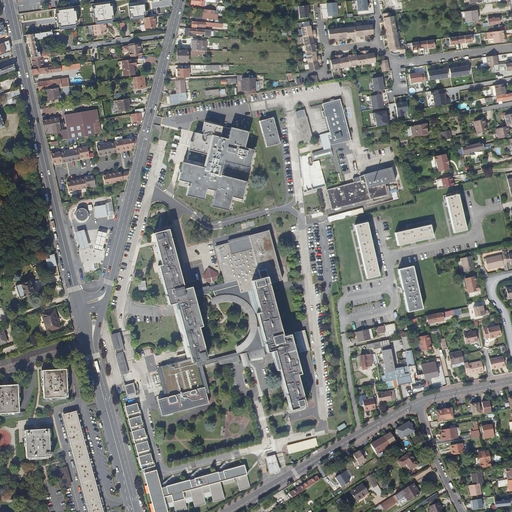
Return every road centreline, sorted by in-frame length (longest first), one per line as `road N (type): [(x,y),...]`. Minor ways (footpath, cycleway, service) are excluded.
road 1 (primary): [(77,300),(7,0)]
road 2 (tertiary): [(109,284),(180,0)]
road 3 (residential): [(386,258),(392,287),(340,300),(361,433)]
road 4 (primary): [(134,511),(91,342)]
road 5 (secondary): [(231,511),(361,433)]
road 6 (residential): [(462,511),(427,440),(418,399)]
